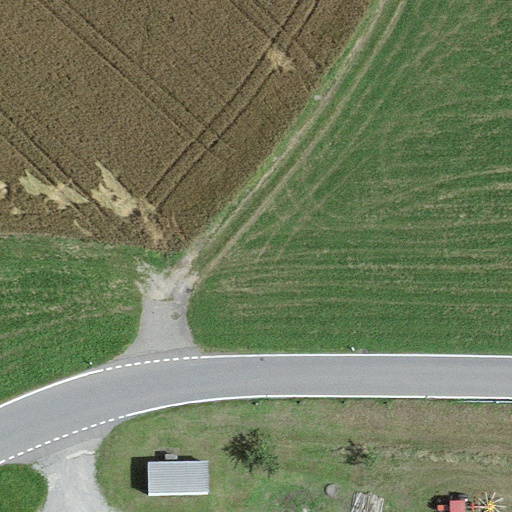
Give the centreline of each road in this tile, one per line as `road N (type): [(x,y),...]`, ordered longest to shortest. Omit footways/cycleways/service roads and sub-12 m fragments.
road 1 (tertiary): [(0,435),(114,394),(227,375),(511,378)]
road 2 (track): [(161,384),(170,311),(195,264),(328,99),(394,0)]
road 3 (track): [(0,256),(113,263),(170,311)]
